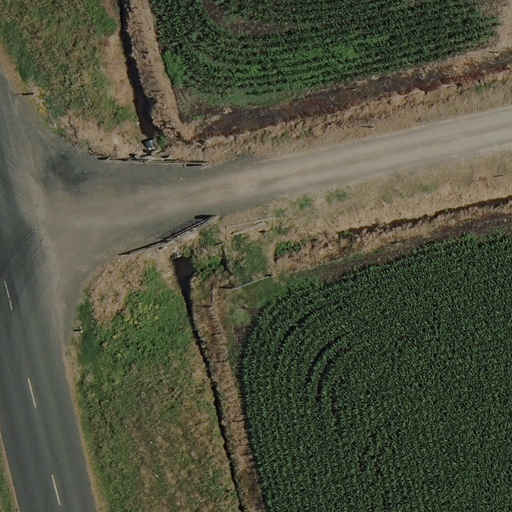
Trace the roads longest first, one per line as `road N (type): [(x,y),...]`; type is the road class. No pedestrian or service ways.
road 1 (track): [(511,103),(0,226)]
road 2 (unclassified): [(0,268),(60,511)]
